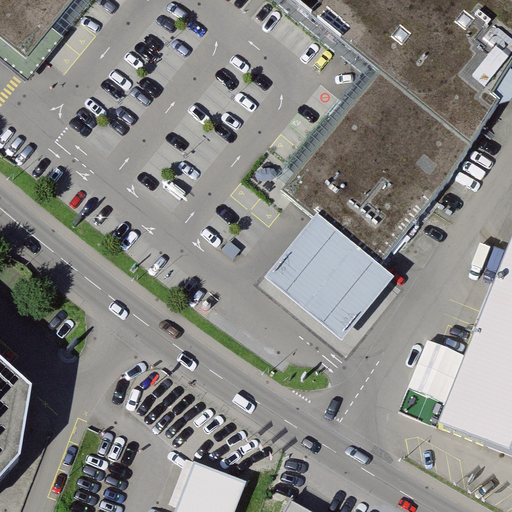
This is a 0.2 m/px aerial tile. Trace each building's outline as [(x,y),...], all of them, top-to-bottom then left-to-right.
[(52,32),(78,0),(288,0),(380,75),(284,194),(317,219),(377,269),(449,183),(499,106),(492,101),(511,68),(511,5),(505,0),(0,0),(0,61),(20,78),(28,83),(62,42),(52,32)] [(377,269),(317,219),(265,278),(343,348),(395,284),(377,269)] [(511,247),(439,432),(511,460),(511,247)] [(0,491),(21,466),(29,401),(0,372),(0,491)] [(236,511),(239,504),(184,486),(175,511),(236,511)]
